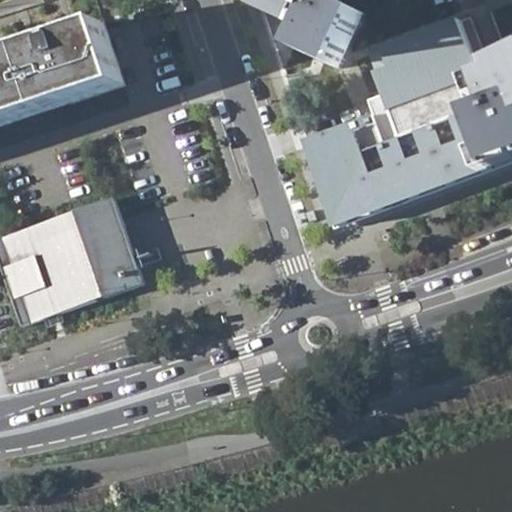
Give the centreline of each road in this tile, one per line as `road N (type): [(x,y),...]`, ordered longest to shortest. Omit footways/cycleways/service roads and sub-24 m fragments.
road 1 (residential): [(206,0),(308,305)]
road 2 (primary): [(0,444),(298,364)]
road 3 (primary): [(285,334),(0,419)]
road 4 (primary): [(511,256),(342,313)]
road 5 (primary): [(351,342),(511,289)]
